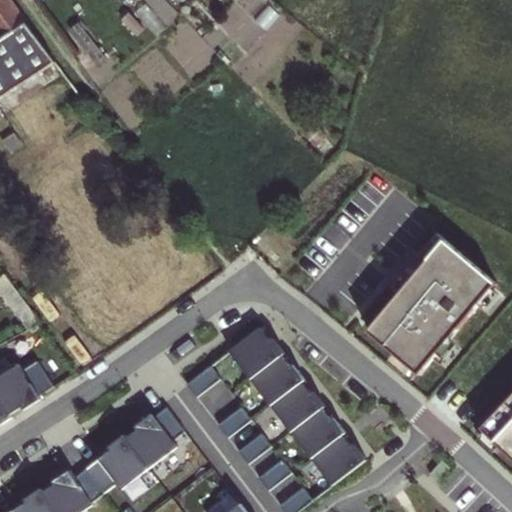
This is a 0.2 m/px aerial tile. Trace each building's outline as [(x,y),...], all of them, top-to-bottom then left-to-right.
[(0,101),(54,69),(42,48),(4,0),(0,0),(0,37),(0,38),(0,37),(0,101)] [(370,325),(429,374),(505,282),(454,239),(436,261),(429,255),(370,325)] [(255,327),(225,350),(246,377),(275,354),(278,351),(271,342),(268,344),(255,327)] [(275,354),(246,377),(267,403),(296,379),(299,377),(291,368),(288,370),(275,354)] [(16,367),(0,376),(0,402),(9,416),(27,405),(29,408),(40,401),(38,398),(53,389),(35,364),(20,373),(16,367)] [(193,397),(216,378),(206,365),(183,384),(193,397)] [(296,379),(267,403),(287,428),(316,405),(319,403),(311,393),(308,396),(296,379)] [(0,425),(0,426),(11,419),(9,416),(0,402),(0,425)] [(511,402),(489,428),(511,448),(511,402)] [(237,405),(214,424),(224,437),(247,418),(237,405)] [(316,405),(287,428),(307,454),(336,431),(339,429),(331,419),(328,421),(316,405)] [(123,441),(145,472),(177,449),(172,443),(185,433),(166,409),(153,419),(151,416),(141,423),(143,426),(123,441)] [(257,431),(234,449),(244,462),(267,444),(257,431)] [(336,431),(307,454),(332,487),(365,461),(357,451),(354,453),(350,449),(336,431)] [(86,469),(104,493),(116,484),(121,490),(145,472),(123,441),(121,439),(111,446),(113,449),(86,469)] [(277,457),(254,475),(264,488),(287,470),(277,457)] [(41,493),(53,511),(82,511),(92,506),(90,504),(104,493),(86,469),(70,480),(65,473),(54,480),(56,483),(41,493)] [(404,489),(401,491),(408,499),(422,488),(416,479),(404,489)] [(301,487),(277,505),(282,511),(298,511),(312,502),(301,487)] [(31,500),(9,511),(53,511),(41,493),(39,490),(29,496),(31,500)]
